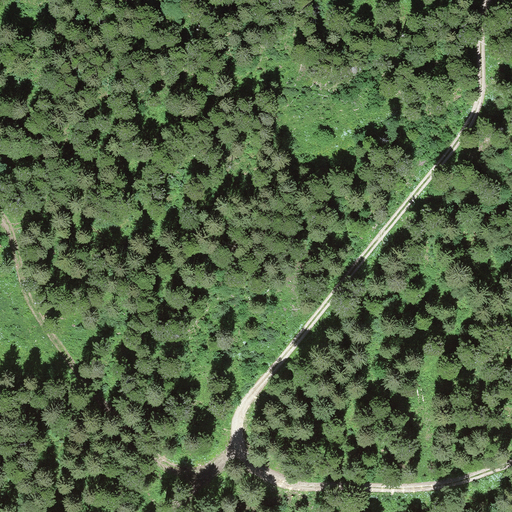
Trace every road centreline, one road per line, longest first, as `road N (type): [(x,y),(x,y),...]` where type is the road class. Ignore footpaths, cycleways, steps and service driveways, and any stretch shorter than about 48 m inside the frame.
road 1 (track): [(511,464),(417,489),(312,487),(258,469),(237,445),(239,415),(253,392),(465,133),(479,96),(480,14),(488,0)]
road 2 (track): [(0,212),(33,307),(140,445),(193,473),(213,468),(237,445)]
